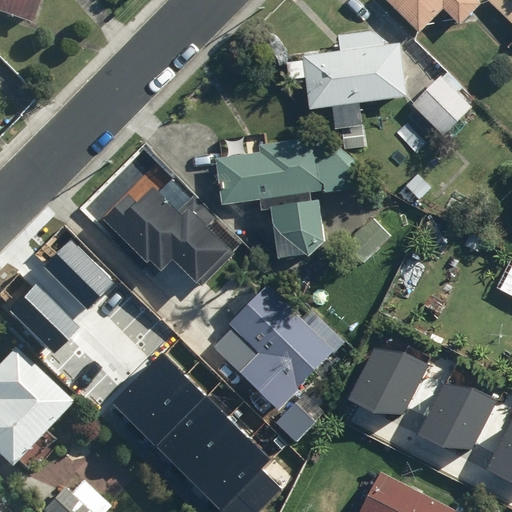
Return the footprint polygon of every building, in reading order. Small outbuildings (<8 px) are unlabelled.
[(0,0),(0,14),(30,25),(38,0),(0,0)] [(483,4),(479,0),(386,0),(421,34),(444,10),(460,26),(483,4)] [(511,0),(488,0),(511,23),(511,0)] [(341,52),(303,57),(303,62),(287,63),(289,82),(305,80),(309,109),(335,107),(337,128),(362,126),(360,104),(408,99),(402,46),(386,48),(385,33),(339,38),(341,52)] [(442,76),(412,104),(443,137),(473,108),(459,94),(465,89),(447,70),(442,76)] [(434,141),(416,123),(403,136),(420,154),(434,141)] [(361,190),(360,168),(328,138),(270,143),(269,134),(222,137),(223,146),(218,147),(223,204),(261,201),(262,211),(272,210),(275,258),(326,255),(322,199),(313,200),(312,193),(361,190)] [(416,197),(420,200),(431,191),(417,175),(398,191),(409,203),(416,197)] [(231,251),(207,227),(215,219),(195,198),(179,212),(150,181),(104,223),(125,246),(128,242),(148,264),(152,261),(162,272),(175,261),(198,284),(231,251)] [(392,238),(372,217),(348,241),(368,262),(392,238)] [(68,242),(46,266),(89,307),(112,283),(68,242)] [(233,328),(214,346),(275,409),(279,413),(277,415),(294,433),(310,418),(293,400),(302,391),(298,387),(334,352),(270,285),(229,324),(233,328)] [(32,288),(10,312),(53,353),(76,328),(32,288)] [(0,457),(8,465),(70,402),(14,347),(0,360),(0,457)] [(371,423),(404,422),(423,372),(375,352),(344,403),(371,423)] [(216,511),(261,511),(284,490),(264,469),(271,462),(168,356),(117,405),(219,510),(216,511)] [(443,386),(417,436),(443,449),(470,450),(497,398),(475,387),(443,386)] [(511,417),(485,467),(511,480),(511,417)] [(361,511),(458,511),(459,511),(383,471),(361,511)] [(68,493),(61,487),(41,509),(44,511),(104,511),(110,506),(81,479),(68,493)]
